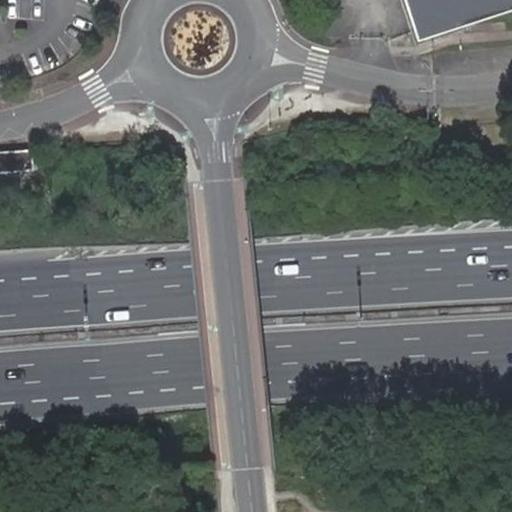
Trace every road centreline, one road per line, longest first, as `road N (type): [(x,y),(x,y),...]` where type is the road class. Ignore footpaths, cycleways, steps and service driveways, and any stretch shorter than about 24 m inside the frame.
road 1 (motorway): [(0,377),(511,342)]
road 2 (motorway): [(511,274),(0,308)]
road 3 (tertiary): [(216,155),(253,511)]
road 4 (residential): [(314,67),(429,89),(511,85)]
